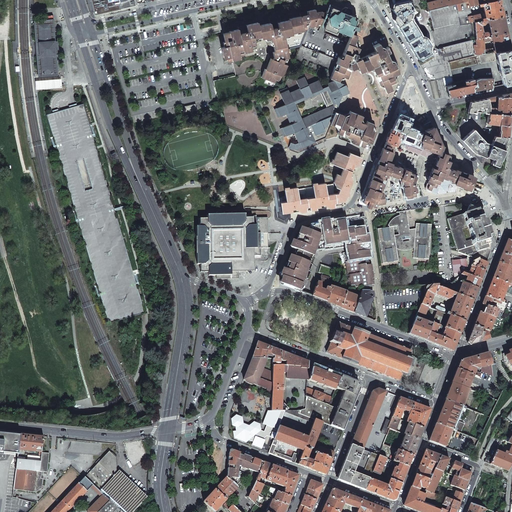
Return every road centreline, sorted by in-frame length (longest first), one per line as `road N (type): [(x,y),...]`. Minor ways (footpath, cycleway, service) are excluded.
road 1 (residential): [(455,358),(265,292)]
road 2 (unknown): [(499,91),(489,68),(442,72),(433,39),(462,21),(453,14),(431,18)]
road 3 (tertiary): [(0,425),(119,437),(168,429)]
road 4 (residential): [(348,214),(458,195),(489,210),(505,205)]
road 5 (residential): [(410,65),(348,214)]
road 6 (residential): [(84,32),(241,0)]
road 7 (secondary): [(168,429),(185,315),(181,277)]
road 8 (residential): [(510,222),(455,358)]
road 9 (secondary): [(84,32),(112,131),(131,163)]
road 10 (secondary): [(131,163),(84,32)]
road 11 (residential): [(245,329),(370,379)]
road 12 (residential): [(348,214),(291,229),(265,292)]
road 13 (secondary): [(181,277),(131,163)]
road 14 (residential): [(430,106),(504,201)]
